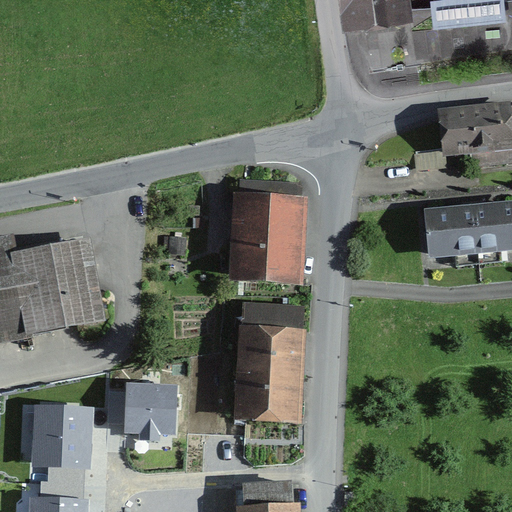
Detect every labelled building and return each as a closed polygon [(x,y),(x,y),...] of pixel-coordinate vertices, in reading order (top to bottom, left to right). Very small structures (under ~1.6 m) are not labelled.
[(348,0),(351,20),(399,13),(396,0),(348,0)] [(511,108),(442,116),(446,158),(511,150),(511,108)] [(308,199),(237,196),(233,286),(304,289),(308,199)] [(511,201),(477,206),(483,254),(511,250),(511,201)] [(483,254),(477,206),(426,212),(432,260),(483,254)] [(0,341),(34,335),(19,255),(16,236),(0,238),(0,341)] [(108,323),(94,242),(19,255),(34,335),(108,323)] [(241,332),(238,423),(301,425),(304,334),(241,332)] [(176,386),(129,385),(128,429),(174,430),(176,386)] [(89,411),(36,408),(32,459),(85,463),(89,411)] [(84,511),(85,506),(32,502),(31,511),(84,511)]
